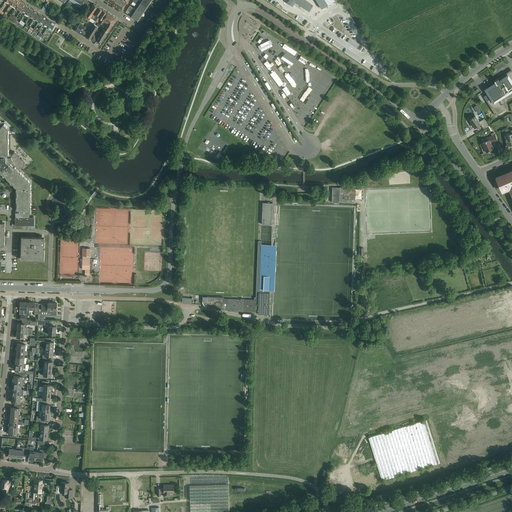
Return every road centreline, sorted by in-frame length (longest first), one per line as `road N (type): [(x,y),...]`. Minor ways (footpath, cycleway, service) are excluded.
road 1 (tertiary): [(66,290),(164,284),(185,142),(234,47)]
road 2 (residential): [(313,486),(226,472),(51,468)]
road 3 (tertiary): [(415,123),(364,79),(244,7)]
road 4 (residential): [(51,468),(66,290)]
road 5 (tertiary): [(511,242),(415,123)]
road 6 (primary): [(378,511),(511,468)]
